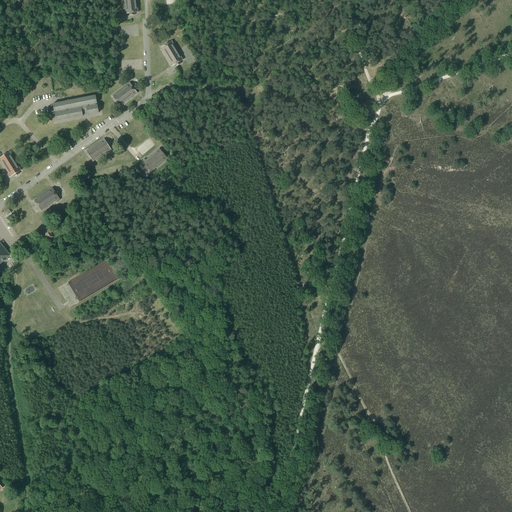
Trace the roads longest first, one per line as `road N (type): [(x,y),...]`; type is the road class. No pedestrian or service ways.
road 1 (track): [(317,341),(381,102)]
road 2 (track): [(317,341),(338,355),(409,511)]
road 3 (track): [(279,511),(317,341)]
road 4 (track): [(511,54),(381,102)]
road 5 (track): [(474,0),(381,102)]
